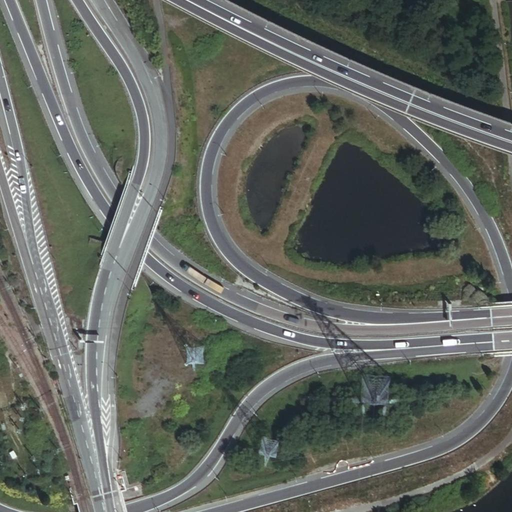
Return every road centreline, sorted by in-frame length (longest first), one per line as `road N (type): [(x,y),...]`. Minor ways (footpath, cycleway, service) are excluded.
road 1 (trunk): [(488,317),(348,314),(259,277),(230,254),(209,210),(208,166),(222,130),(266,91),(293,83),(334,83),(377,101),(467,188),(511,285)]
road 2 (motorway): [(10,0),(101,203),(128,239),(185,288),(266,327),(316,340),(497,340)]
road 3 (trunk): [(488,317),(322,327),(226,295),(188,272),(158,249),(92,158),(39,0)]
road 4 (motorway): [(126,511),(193,481),(247,405),(296,368),(497,340)]
road 5 (primary): [(511,137),(289,51),(191,0)]
road 6 (secondary): [(0,81),(80,418)]
road 7 (trunk): [(511,374),(494,406),(446,446),(219,511)]
road 8 (trunk): [(102,494),(94,350),(103,297),(147,175)]
road 9 (primary): [(0,166),(80,418)]
road 10 (trunk): [(147,175),(136,96),(81,0)]
road 11 (primary): [(147,175),(154,132),(149,86),(100,0)]
